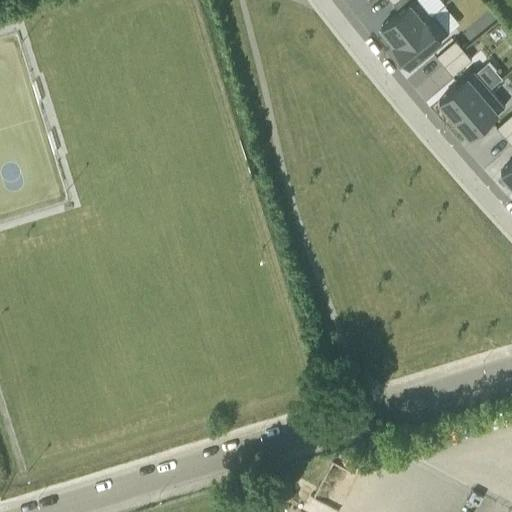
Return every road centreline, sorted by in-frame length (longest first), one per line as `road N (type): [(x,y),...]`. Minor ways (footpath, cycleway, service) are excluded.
road 1 (residential): [(511,369),(43,511)]
road 2 (residential): [(511,227),(320,0)]
